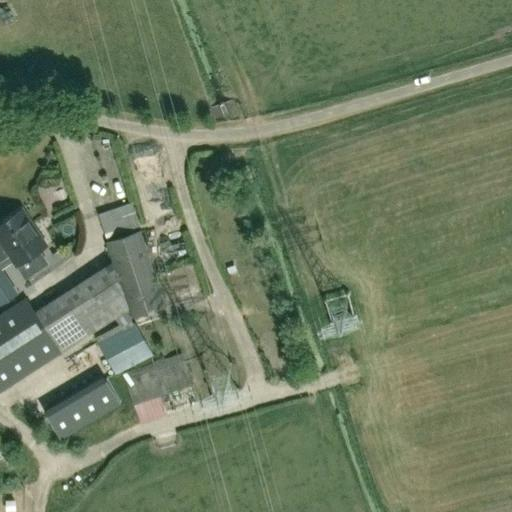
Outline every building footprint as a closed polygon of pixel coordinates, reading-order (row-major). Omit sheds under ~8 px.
[(70,206),(87,197),(77,178),(60,187),(70,206)] [(141,229),(132,202),(98,214),(107,240),(105,241),(112,262),(128,310),(131,319),(167,307),(141,229)] [(0,240),(10,255),(17,265),(32,255),(46,245),(34,227),(22,208),(7,219),(0,223),(0,240)] [(0,260),(10,255),(0,240),(0,260)] [(112,262),(36,312),(62,353),(128,310),(112,262)] [(0,306),(16,295),(0,272),(0,306)] [(364,311),(359,287),(337,292),(342,315),(364,311)] [(0,313),(0,392),(62,353),(36,312),(26,297),(0,313)] [(115,376),(154,354),(134,319),(95,342),(115,376)] [(197,394),(183,352),(122,375),(125,383),(115,387),(127,418),(137,414),(137,415),(174,402),(171,396),(180,392),(183,399),(197,394)] [(17,509),(34,504),(31,492),(13,498),(17,509)]
